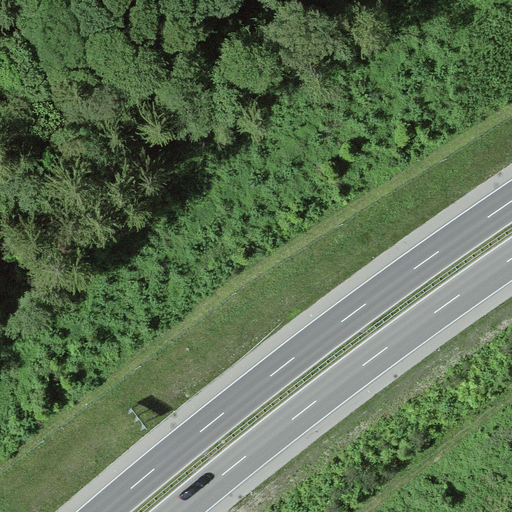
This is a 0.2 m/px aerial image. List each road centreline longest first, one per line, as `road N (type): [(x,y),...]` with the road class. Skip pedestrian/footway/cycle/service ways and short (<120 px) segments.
road 1 (motorway): [(511,200),(277,370),(103,511)]
road 2 (motorway): [(177,511),(511,258)]
